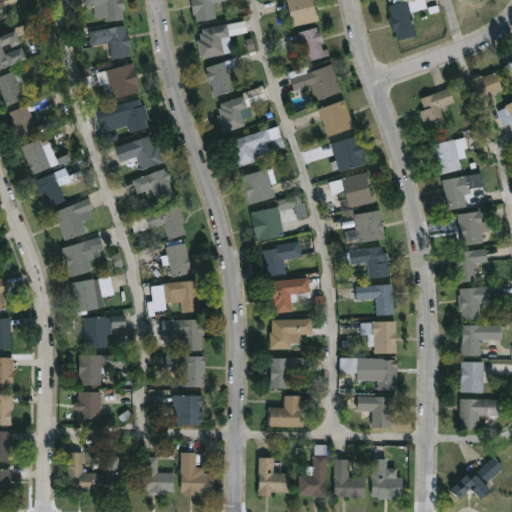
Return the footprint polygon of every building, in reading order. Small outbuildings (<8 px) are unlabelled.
[(0,0),(16,0),(17,1),(0,7),(0,13),(1,16),(0,16),(0,0)] [(0,0),(0,33),(2,32),(0,26),(0,19),(9,16),(2,0),(0,0)] [(123,0),(125,9),(123,9),(124,20),(106,22),(104,5),(86,7),(85,0),(123,0)] [(224,0),(214,2),(217,18),(197,21),(196,14),(193,14),(190,0),(224,0)] [(315,7),(315,9),(317,8),(320,20),(292,26),(286,0),(314,0),(315,2),(314,2),(315,7)] [(411,11),(417,35),(398,40),(395,31),(393,31),(389,16),(391,16),(389,5),(394,4),(393,0),(425,0),(427,7),(411,11)] [(239,22),(241,31),(221,37),(224,54),(201,59),(197,39),(202,39),(200,33),(203,32),(202,28),(228,23),(229,24),(239,22)] [(126,25),(131,45),(128,45),(130,55),(112,58),(110,49),(104,50),(102,43),(92,45),(89,31),(126,25)] [(317,26),(318,32),(321,31),(323,39),(321,40),(323,49),(328,48),(330,54),(305,61),(304,58),(305,58),(299,38),(298,38),(297,34),(298,33),(297,31),(317,26)] [(17,37),(20,43),(11,47),(8,41),(2,44),(6,53),(21,46),(26,58),(0,68),(0,35),(14,30),(17,37)] [(227,69),(234,90),(210,97),(208,90),(212,89),(205,67),(237,57),(240,65),(227,69)] [(133,62),(139,86),(138,86),(140,91),(108,100),(97,66),(105,64),(107,70),(133,62)] [(332,63),(341,91),(316,100),(311,84),(294,90),(288,72),(308,65),(310,71),(332,63)] [(25,67),(30,78),(18,83),(25,99),(7,106),(0,89),(0,75),(13,70),(13,71),(25,67)] [(496,71),(504,89),(493,94),(496,100),(486,105),(483,98),(475,101),(467,82),(473,80),(472,78),(482,74),(483,76),(496,71)] [(252,87),(254,93),(256,92),(259,101),(248,105),(250,105),(254,116),(243,120),(245,125),(223,133),(217,115),(220,114),(218,108),(221,107),(220,103),(245,94),(245,96),(248,95),(246,89),(252,87)] [(446,122),(426,129),(419,111),(424,109),(420,98),(450,87),(455,102),(440,107),(446,122)] [(140,98),(142,105),(146,104),(150,118),(146,119),(148,127),(131,132),(128,124),(103,132),(96,111),(140,98)] [(352,127),(328,136),(318,108),(343,99),(352,127)] [(27,105),(33,116),(31,116),(38,132),(20,140),(8,112),(27,104),(27,105)] [(278,125),(286,147),(276,151),(272,138),(271,139),(271,141),(266,143),(270,152),(256,156),(257,160),(238,167),(229,142),(278,125)] [(150,134),(155,146),(159,145),(164,161),(142,169),(141,164),(130,168),(127,159),(120,161),(115,147),(150,134)] [(368,163),(340,171),(339,168),(333,170),(331,161),(336,160),(331,143),(359,134),(368,163)] [(465,137),(468,147),(465,148),(467,157),(459,159),(462,168),(440,174),(432,144),(465,137)] [(52,166),(33,174),(21,146),(40,138),(52,166)] [(65,200),(47,207),(45,201),(43,202),(35,179),(66,167),(72,180),(59,186),(65,200)] [(165,167),(166,171),(168,171),(172,181),(170,182),(175,197),(158,204),(152,187),(137,193),(132,179),(165,167)] [(276,196),(249,204),(241,176),(267,168),(276,196)] [(369,188),(370,190),(373,189),(376,201),(349,208),(348,205),(343,206),(340,195),(341,194),(341,192),(332,194),(329,181),(368,171),(371,182),(368,183),(369,188)] [(475,206),(449,212),(443,180),(482,172),(485,185),(471,187),(475,206)] [(87,232),(65,240),(54,211),(89,197),(93,208),(88,210),(91,218),(83,222),(87,232)] [(183,223),(187,233),(169,239),(164,224),(149,229),(144,215),(180,202),(186,222),(183,223)] [(285,234),(257,240),(251,211),(279,205),(285,234)] [(386,237),(360,242),(354,214),(381,209),(386,237)] [(481,212),(482,221),(489,221),(490,231),(481,232),(483,242),(462,245),(458,213),(481,210),(481,212)] [(92,273),(71,279),(61,247),(100,236),(104,247),(98,248),(101,256),(88,260),(92,273)] [(286,272),(267,276),(261,247),(299,240),(302,256),(283,259),(286,272)] [(189,257),(192,272),(172,276),(170,264),(164,265),(162,256),(168,255),(166,247),(186,242),(189,257)] [(382,245),(383,252),(387,251),(391,276),(369,280),(366,261),(339,264),(337,254),(350,252),(350,250),(382,245)] [(477,280),(458,283),(454,252),(486,248),(488,262),(475,264),(477,280)] [(290,294),(292,311),(277,313),(276,306),(273,307),(272,301),(268,302),(266,282),(309,277),(310,292),(290,294)] [(94,278),(98,278),(100,289),(102,289),(105,307),(76,312),(71,282),(94,278)] [(198,279),(199,287),(201,287),(203,301),(200,301),(201,310),(182,313),(180,296),(165,298),(163,283),(198,279)] [(0,311),(10,309),(3,280),(0,280),(0,311)] [(394,294),(395,314),(376,316),(375,298),(357,299),(356,286),(393,283),(394,294)] [(479,304),(480,318),(462,319),(461,310),(459,311),(458,294),(460,294),(460,288),(491,285),(492,300),(479,301),(479,304)] [(126,315),(126,327),(113,327),(113,334),(107,334),(108,347),(85,348),(84,317),(106,316),(106,317),(111,317),(111,315),(126,315)] [(12,348),(0,349),(0,317),(10,317),(12,348)] [(291,348),(270,349),(269,334),(272,334),(272,319),(312,318),(312,333),(290,334),(291,348)] [(200,319),(200,322),(204,322),(204,334),(202,335),(202,349),(184,350),(184,334),(163,335),(163,320),(200,319)] [(396,320),(396,342),(394,342),(394,352),(374,353),(374,346),(369,346),(368,334),(360,334),(360,322),(396,320)] [(480,355),(461,355),(463,324),(502,325),(501,339),(480,339),(480,355)] [(101,385),(79,385),(79,353),(129,354),(129,367),(107,367),(107,373),(101,373),(101,385)] [(205,367),(205,387),(185,387),(185,371),(166,371),(166,355),(205,355),(205,367)] [(13,364),(14,382),(12,382),(12,388),(0,388),(0,357),(13,357),(13,364)] [(305,357),(305,367),(289,366),(288,388),(269,388),(271,371),(268,371),(269,357),(305,357)] [(359,357),(359,358),(397,359),(397,390),(377,390),(378,379),(357,379),(357,373),(339,373),(339,357),(359,357)] [(484,381),(484,392),(461,391),(461,361),(485,361),(484,381)] [(102,403),(107,403),(107,409),(102,409),(101,422),(79,422),(79,410),(75,410),(75,402),(79,402),(79,391),(102,391),(102,403)] [(12,408),(10,425),(0,425),(0,393),(12,394),(12,408)] [(204,408),(204,423),(177,423),(177,408),(173,408),(173,395),(204,395),(204,408)] [(301,395),(301,396),(312,396),(311,408),(301,408),(300,417),(303,417),(303,427),(270,427),(270,407),(284,407),(284,395),(301,395)] [(374,395),(396,396),(396,414),(390,414),(390,426),(372,426),(372,417),(361,417),(362,410),(357,410),(357,395),(374,395)] [(498,413),(479,414),(479,429),(460,428),(461,398),(498,400),(498,413)] [(11,437),(10,462),(0,461),(0,430),(11,431),(11,437)] [(327,444),(326,496),(299,494),(299,474),(306,474),(306,465),(313,465),(315,444),(327,444)] [(84,450),(84,471),(100,471),(100,490),(68,490),(68,450),(84,450)] [(197,451),(197,466),(205,466),(205,472),(213,472),(213,491),(198,491),(198,494),(185,494),(185,491),(180,490),(181,451),(197,451)] [(175,471),(175,492),(167,492),(167,494),(149,493),(150,491),(143,491),(144,455),(158,456),(157,471),(175,471)] [(290,471),(290,490),(272,489),(272,495),(258,494),(259,455),(274,456),(274,460),(283,460),(282,471),(290,471)] [(120,465),(120,471),(125,471),(125,469),(138,470),(138,491),(128,491),(128,493),(121,493),(121,491),(105,491),(106,456),(120,456),(120,465)] [(505,467),(488,483),(493,489),(481,501),(473,493),(471,495),(468,492),(459,500),(449,490),(471,469),(475,474),(493,456),(505,467)] [(366,476),(365,497),(334,496),(335,457),(349,458),(348,476),(366,476)] [(403,476),(402,496),(378,497),(378,495),(371,495),(372,457),(387,458),(387,476),(403,476)] [(11,480),(12,481),(12,500),(0,499),(0,468),(11,469),(11,480)]
